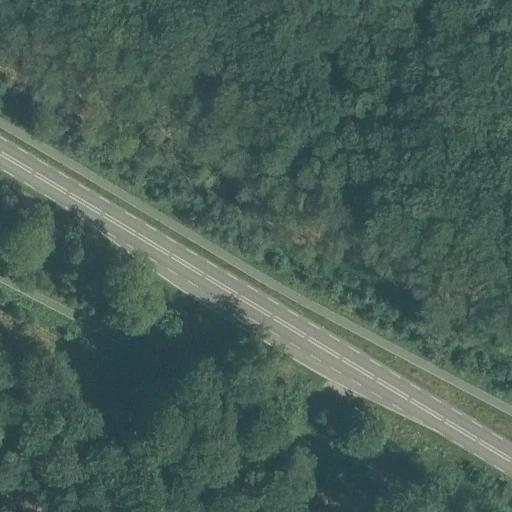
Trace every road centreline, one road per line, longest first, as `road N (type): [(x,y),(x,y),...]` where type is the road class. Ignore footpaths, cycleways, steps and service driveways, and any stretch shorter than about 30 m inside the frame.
road 1 (primary): [(0,153),(511,459)]
road 2 (track): [(511,17),(319,30),(239,0)]
